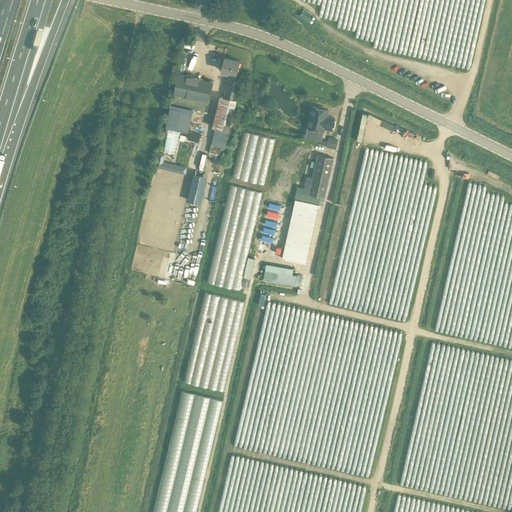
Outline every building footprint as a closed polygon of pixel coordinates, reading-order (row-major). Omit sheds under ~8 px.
[(240,60),(224,56),(221,72),(229,74),(224,96),(236,99),(241,80),(236,79),(237,75),(240,60)] [(214,81),(178,73),(171,104),(193,109),(207,112),(214,81)] [(224,96),(220,95),(212,127),(229,131),(237,99),(236,99),(224,96)] [(171,104),(166,127),(188,132),(193,109),(171,104)] [(318,107),(314,107),(309,127),(324,131),(325,128),(332,129),(335,118),(334,120),(327,118),(329,110),(325,109),(324,107),(320,106),(318,107)] [(358,138),(363,139),(369,118),(395,126),(396,121),(366,112),(358,138)] [(243,130),(233,177),(266,184),(275,137),(243,130)] [(189,132),(188,139),(201,140),(201,133),(189,132)] [(329,136),(328,147),(338,147),(338,137),(329,136)] [(187,172),(188,165),(164,161),(166,152),(159,151),(156,167),(187,172)] [(189,160),(196,162),(198,156),(191,154),(189,160)] [(334,158),(319,155),(310,194),(325,197),(334,158)] [(202,202),(206,174),(194,172),(190,201),(202,202)] [(307,176),(305,188),(311,189),(314,177),(307,176)] [(229,184),(210,282),(240,288),(243,276),(251,277),(255,258),(249,257),(262,190),(229,184)] [(310,194),(311,189),(298,186),(295,199),(319,205),(320,200),(321,196),(310,194)] [(266,195),(255,250),(272,253),(276,231),(287,233),(293,201),(266,195)] [(319,205),(295,199),(282,259),(306,264),(319,205)] [(356,266),(359,266),(360,200),(349,200),(349,240),(348,240),(348,251),(350,251),(350,259),(356,259),(356,266)] [(293,273),(294,267),(267,263),(264,280),(301,286),(303,275),(293,273)] [(204,292),(186,382),(226,390),(244,300),(204,292)] [(156,511),(199,511),(221,398),(179,390),(156,511)] [(364,464),(363,464),(360,474),(368,476),(374,461),(366,458),(364,464)]
